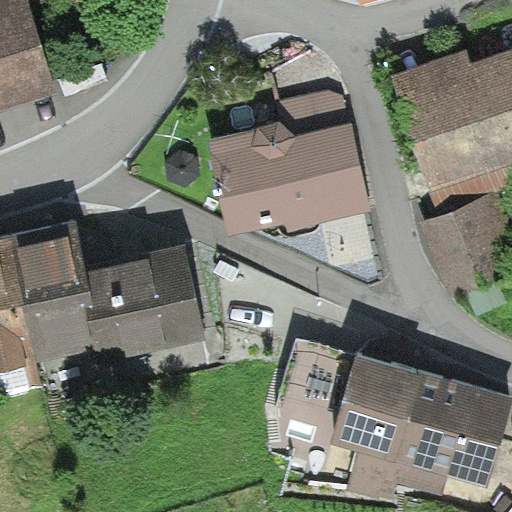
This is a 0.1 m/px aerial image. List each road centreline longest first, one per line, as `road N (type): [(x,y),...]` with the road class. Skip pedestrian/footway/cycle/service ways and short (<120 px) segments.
road 1 (residential): [(407,319),(414,277),(349,28)]
road 2 (residential): [(197,0),(184,37),(86,156),(0,190)]
